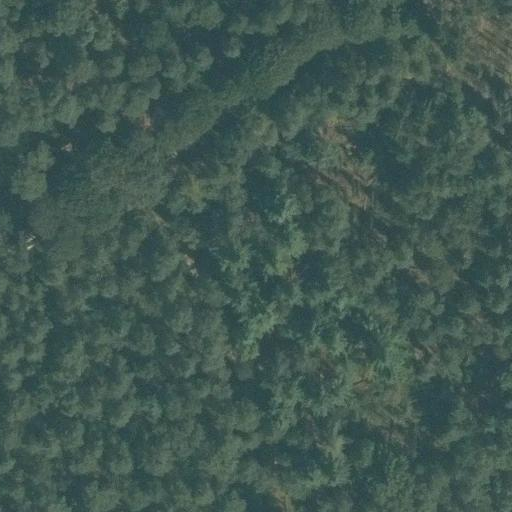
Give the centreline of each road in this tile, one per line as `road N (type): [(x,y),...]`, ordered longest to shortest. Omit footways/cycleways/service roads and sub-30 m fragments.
road 1 (track): [(0,252),(378,0)]
road 2 (track): [(129,166),(288,511)]
road 3 (track): [(94,0),(163,144)]
